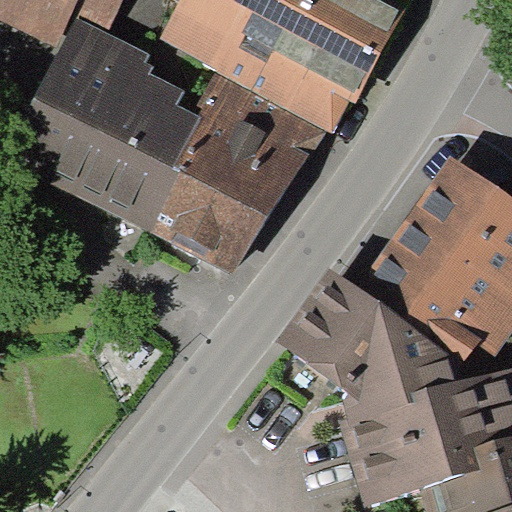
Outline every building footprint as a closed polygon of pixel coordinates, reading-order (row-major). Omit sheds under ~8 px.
[(0,0),(0,19),(55,47),(71,15),(76,16),(107,33),(123,0),(0,0)] [(180,0),(160,38),(216,68),(214,71),(327,131),(333,134),(351,100),(356,103),(405,11),(385,0),(180,0)] [(107,33),(76,16),(3,157),(148,232),(179,173),(174,170),(201,116),(193,112),(176,103),(184,90),(151,73),(154,66),(146,61),(150,54),(107,33)] [(327,131),(214,71),(193,112),(201,116),(174,170),(179,173),(148,232),(232,274),(327,131)] [(356,286),(463,362),(477,343),(494,355),(511,330),(511,186),(507,194),(451,154),(356,286)] [(365,506),(420,488),(479,469),(474,446),(511,435),(511,365),(468,378),(463,362),(356,286),(328,267),(276,341),(349,393),(343,399),(348,417),(339,420),(365,506)] [(511,435),(474,446),(479,469),(420,488),(427,511),(489,511),(511,503),(511,435)] [(511,511),(511,503),(489,511),(511,511)]
